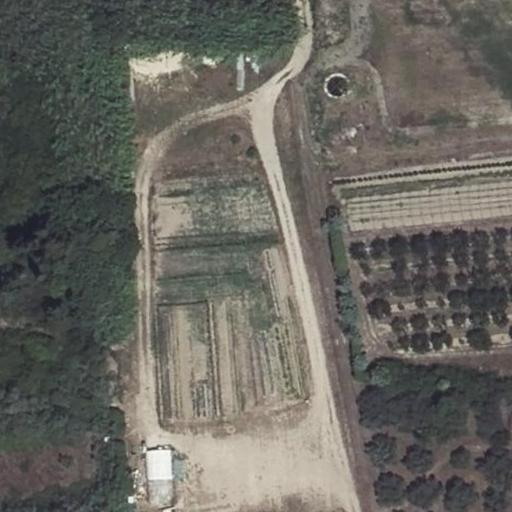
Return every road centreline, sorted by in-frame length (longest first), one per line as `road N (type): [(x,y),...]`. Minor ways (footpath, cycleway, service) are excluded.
road 1 (track): [(267,96),(184,123),(149,153),(136,198),(149,414),(155,435),(178,443),(279,465),(344,464)]
road 2 (track): [(303,0),(308,34),(301,59),(267,96),(260,129),(355,511)]
